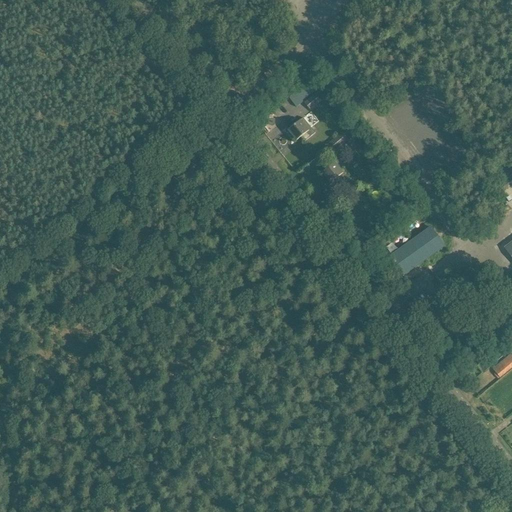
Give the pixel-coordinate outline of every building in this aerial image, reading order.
[(303,102),(302,100),(317,89),(313,83),(298,94),(297,93),(290,99),(297,107),(303,102)] [(305,102),(310,109),(325,97),(320,91),(305,102)] [(297,141),(301,138),(304,142),(315,133),(304,118),(288,130),(297,141)] [(329,145),(334,151),(347,140),(354,148),(360,143),(349,129),(329,145)] [(372,159),(361,146),(357,149),(368,163),(372,159)] [(331,183),(335,180),(338,184),(350,175),(344,168),(341,170),(335,163),(323,173),(331,183)] [(391,256),(405,275),(445,246),(431,227),(391,256)] [(480,365),(477,367),(483,373),(490,367),(479,353),(474,357),(480,365)] [(493,370),(500,377),(511,367),(511,354),(493,370)]
